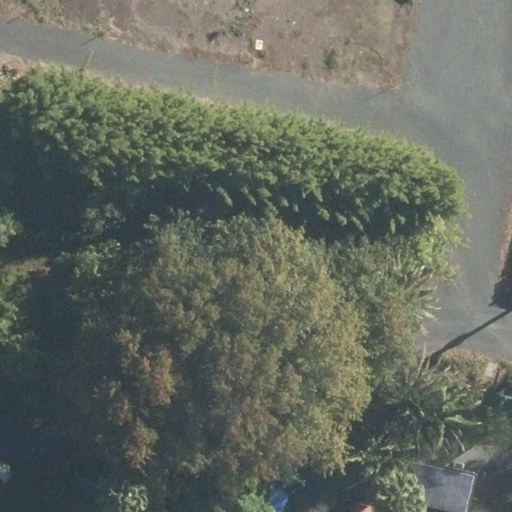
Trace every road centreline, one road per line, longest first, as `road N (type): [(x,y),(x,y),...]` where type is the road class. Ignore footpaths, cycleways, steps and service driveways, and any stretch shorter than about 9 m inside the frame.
road 1 (track): [(490,328),(486,240),(452,181),(385,133),(0,34)]
road 2 (track): [(511,331),(376,349),(134,403),(48,434),(0,466)]
